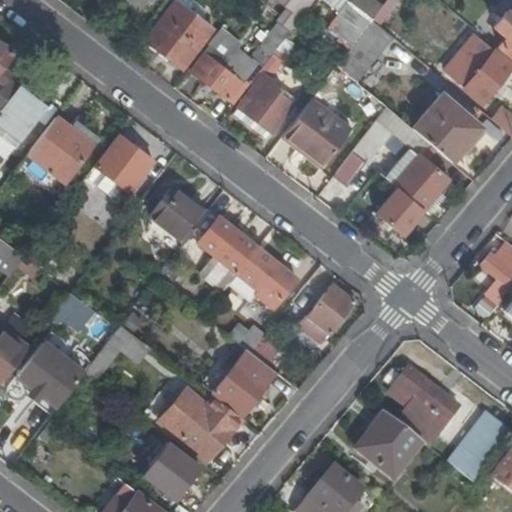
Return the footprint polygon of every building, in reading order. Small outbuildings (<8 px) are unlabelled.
[(125,0),(140,10),(147,1),(152,4),(154,0),(125,0)] [(213,28),(176,0),(146,41),(183,69),(213,28)] [(277,0),(301,19),(315,0),(277,0)] [(350,49),(372,20),(349,2),(345,0),(332,0),(344,8),(327,31),(350,49)] [(379,12),(383,7),(374,0),(350,0),(349,2),(372,20),(379,12)] [(379,12),(372,20),(380,26),(385,18),(379,12)] [(507,37),(500,46),(511,56),(511,15),(509,12),(496,27),(507,37)] [(337,66),(373,96),(392,72),(376,59),(395,39),(380,26),(372,20),(350,49),(337,66)] [(277,50),(292,30),(281,21),(253,58),(264,66),(273,54),(277,50)] [(228,100),(244,78),(255,64),(235,49),(242,40),(225,27),(191,71),(228,100)] [(12,52),(0,42),(0,77),(6,69),(2,65),(12,52)] [(482,68),(479,72),(465,88),(482,102),(511,66),(485,42),(477,52),(481,56),(476,63),(482,68)] [(283,62),(273,54),(264,66),(274,74),(283,62)] [(473,66),(479,72),(482,68),(476,63),(473,66)] [(0,77),(0,81),(4,85),(8,80),(12,74),(6,69),(0,77)] [(228,100),(234,105),(251,83),(244,78),(228,100)] [(293,105),(260,79),(238,107),(272,134),(293,105)] [(4,85),(0,89),(0,135),(13,146),(14,146),(43,107),(8,80),(4,85)] [(412,130),(432,146),(452,163),(469,143),(463,138),(476,123),(442,94),(412,130)] [(351,128),(312,98),(284,134),(309,153),(305,157),(320,169),(351,128)] [(386,107),(376,120),(410,149),(401,160),(386,179),(397,188),(423,210),(448,180),(422,158),(432,146),(412,130),(386,107)] [(491,120),(511,137),(511,120),(499,110),(491,120)] [(55,117),(27,154),(65,183),(93,146),(55,117)] [(352,151),(365,162),(368,164),(384,145),(401,160),(410,149),(376,120),(352,151)] [(482,128),(476,123),(463,138),(469,143),(482,128)] [(284,134),(281,138),(305,157),(309,153),(284,134)] [(13,146),(0,135),(0,150),(6,153),(10,151),(13,146)] [(141,200),(164,170),(120,136),(96,166),(120,185),(117,189),(123,193),(126,189),(141,200)] [(352,151),(336,172),(349,182),(365,162),(352,151)] [(150,216),(184,242),(206,214),(171,188),(150,216)] [(402,236),(423,210),(397,188),(376,214),(402,236)] [(201,272),(224,290),(227,286),(258,247),(219,216),(199,242),(215,254),(201,272)] [(23,256),(0,238),(0,265),(10,273),(23,256)] [(23,256),(38,267),(51,250),(36,239),(23,256)] [(511,290),(511,289),(511,249),(505,244),(495,256),(491,254),(481,266),(511,290)] [(258,247),(227,286),(249,303),(260,290),(277,304),(297,278),(258,247)] [(330,275),(320,267),(291,303),(288,307),(298,315),(330,275)] [(156,279),(168,289),(173,282),(161,273),(156,279)] [(354,302),(329,283),(300,322),(306,326),(305,327),(322,340),(327,333),(329,334),(354,302)] [(85,324),(95,310),(70,292),(60,305),(85,324)] [(0,381),(1,382),(39,333),(15,315),(4,328),(0,324),(0,381)] [(238,322),(227,335),(246,350),(250,353),(264,336),(251,325),(247,329),(238,322)] [(151,349),(120,325),(118,328),(85,370),(84,372),(98,383),(122,352),(138,364),(151,349)] [(58,406),(84,372),(85,370),(48,342),(21,378),(58,406)] [(250,353),(246,350),(213,392),(243,415),(276,373),(250,353)] [(423,442),(428,446),(436,436),(413,418),(423,407),(445,424),(458,407),(444,396),(439,392),(409,368),(389,393),(409,409),(398,422),(423,442)] [(207,459),(233,427),(206,406),(183,387),(158,418),(207,459)] [(233,427),(240,418),(214,397),(206,406),(233,427)] [(413,418),(436,436),(445,424),(423,407),(413,418)] [(398,422),(385,412),(357,450),(395,479),(423,442),(398,422)] [(505,443),(511,433),(511,431),(495,419),(464,460),(481,474),(490,462),(505,443)] [(200,467),(167,442),(143,474),(175,499),(200,467)] [(511,449),(491,477),(511,493),(511,449)] [(344,511),(362,491),(333,467),(299,508),(303,511),(344,511)] [(163,511),(126,483),(104,511),(163,511)]
